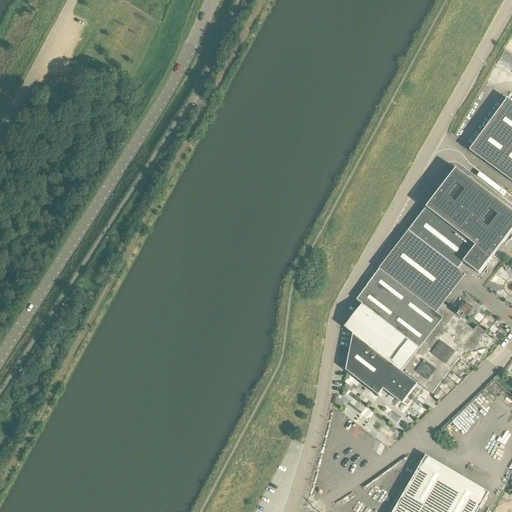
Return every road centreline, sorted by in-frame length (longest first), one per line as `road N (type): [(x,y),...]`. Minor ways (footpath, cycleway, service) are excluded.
road 1 (unclassified): [(292,511),(335,313),(511,0)]
road 2 (tertiary): [(0,356),(147,126),(213,0)]
road 3 (unknown): [(306,511),(425,426),(511,338)]
road 4 (unclassified): [(0,134),(72,0)]
